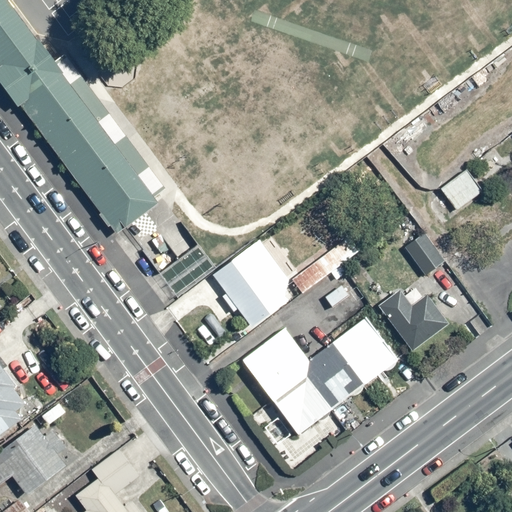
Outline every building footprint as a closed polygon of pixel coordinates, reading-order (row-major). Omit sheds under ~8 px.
[(150,197),(0,0),(0,106),(97,236),(150,197)] [(482,191),(466,169),(440,189),(455,211),(482,191)] [(443,258),(424,233),(404,248),(423,274),(443,258)] [(288,280),(259,241),(211,276),(249,329),(287,301),(284,296),(288,280)] [(321,295),(331,309),(350,296),(340,281),(321,295)] [(399,289),(377,305),(411,352),(448,324),(427,295),(411,307),(399,289)] [(307,360),(284,329),(241,361),(297,435),(396,361),(364,318),(307,360)] [(0,433),(21,418),(15,411),(25,404),(14,389),(17,386),(0,362),(0,433)] [(64,464),(35,425),(0,451),(0,483),(12,474),(26,493),(64,464)] [(83,511),(58,511),(54,506),(46,511),(139,511),(130,500),(123,506),(114,494),(138,477),(118,450),(92,469),(99,478),(75,496),(86,510),(83,511)] [(0,511),(29,511),(18,498),(0,511)]
